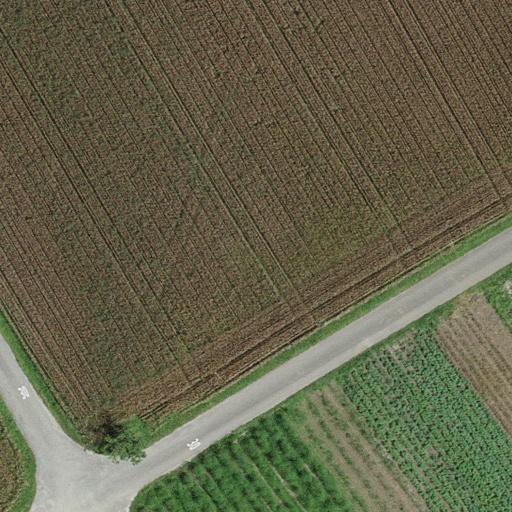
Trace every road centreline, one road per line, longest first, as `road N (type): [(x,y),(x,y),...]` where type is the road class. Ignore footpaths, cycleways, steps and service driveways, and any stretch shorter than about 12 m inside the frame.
road 1 (track): [(511,245),(78,506)]
road 2 (track): [(0,368),(78,506)]
